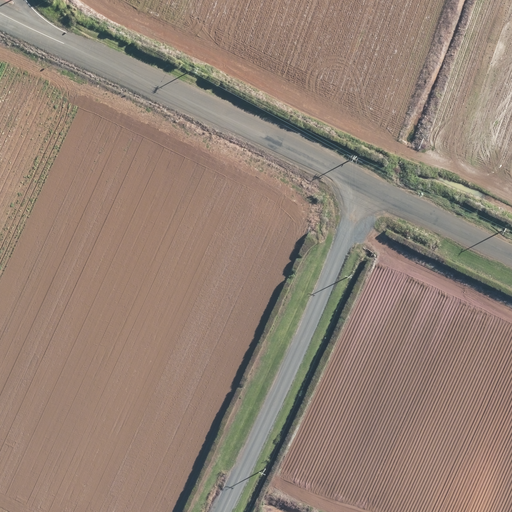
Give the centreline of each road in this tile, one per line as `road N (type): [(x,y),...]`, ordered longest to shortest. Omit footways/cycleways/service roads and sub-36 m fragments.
road 1 (unclassified): [(40,32),(367,188)]
road 2 (unclassified): [(367,188),(218,511)]
road 3 (unclassified): [(367,188),(511,257)]
